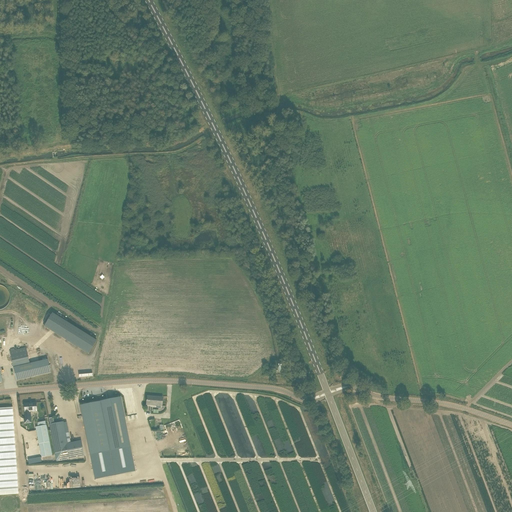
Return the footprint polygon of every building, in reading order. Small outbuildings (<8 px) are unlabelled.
[(0,309),(4,308),(8,303),(10,298),(9,292),(5,287),(0,285),(0,309)] [(97,341),(52,313),(44,326),(89,354),(97,341)] [(10,352),(13,367),(30,363),(26,348),(10,352)] [(30,364),(30,363),(13,367),(16,381),(51,373),(48,360),(30,364)] [(147,397),(146,405),(162,406),(163,398),(147,397)] [(135,472),(120,398),(84,405),(83,403),(81,404),(81,406),(80,406),(95,480),(135,472)] [(29,412),(37,411),(36,403),(24,404),(25,413),(25,419),(24,419),(25,423),(31,423),(30,414),(29,414),(29,412)] [(0,408),(0,495),(18,494),(13,408),(0,408)] [(68,443),(63,422),(49,425),(56,460),(84,455),(81,441),(68,443)] [(52,455),(49,440),(46,425),(38,427),(36,427),(39,444),(42,458),(52,455)]
